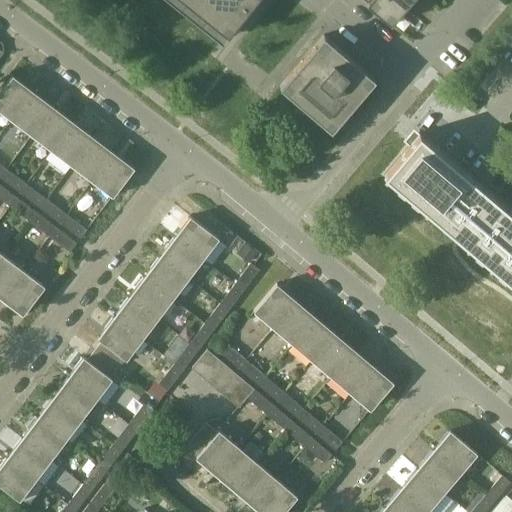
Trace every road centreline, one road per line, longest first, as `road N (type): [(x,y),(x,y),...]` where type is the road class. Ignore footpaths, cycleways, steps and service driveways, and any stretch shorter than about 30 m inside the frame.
road 1 (residential): [(447,367),(189,153)]
road 2 (residential): [(26,363),(189,153)]
road 3 (residential): [(189,153),(0,11)]
road 4 (residential): [(472,0),(409,75),(321,0)]
road 5 (residential): [(324,511),(447,367)]
